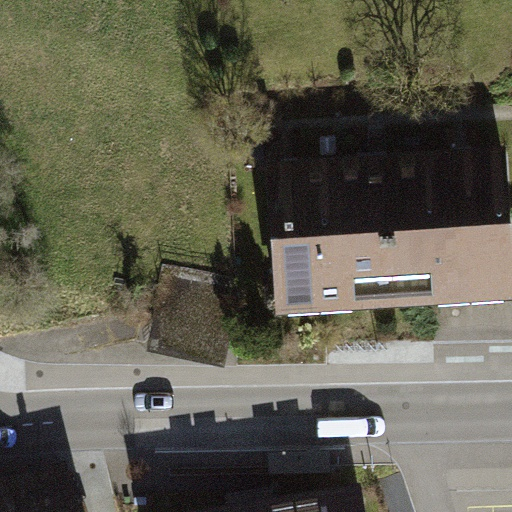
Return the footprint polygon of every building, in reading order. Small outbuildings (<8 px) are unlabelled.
[(511,212),(508,162),(277,176),(289,310),(511,295),(511,212)] [(244,286),(166,269),(153,329),(231,346),(244,286)] [(332,450),(270,451),(270,472),(332,471),(332,450)] [(79,511),(66,469),(0,488),(0,511),(79,511)] [(363,511),(362,497),(260,511),(363,511)]
